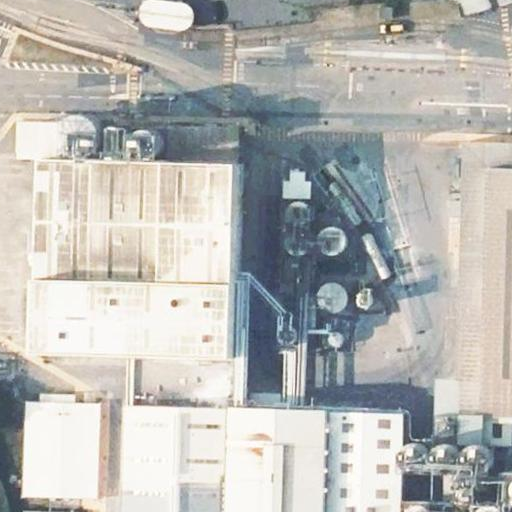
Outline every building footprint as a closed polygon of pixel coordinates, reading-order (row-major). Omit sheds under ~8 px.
[(152,20),(160,26),(174,28),(181,24),(184,5),(148,0),(147,12),(153,13),(152,20)] [(511,162),(511,138),(465,138),(456,383),(455,414),(489,416),(497,162),(511,162)] [(239,357),(244,163),(44,157),(41,350),(239,357)] [(451,511),(511,511),(511,162),(497,162),(488,486),(453,484),(451,511)] [(289,199),(286,285),(304,285),(304,257),(316,258),(317,200),(289,199)] [(325,281),(323,349),(359,350),(361,312),(393,314),(382,288),(362,285),(361,283),(325,281)] [(286,315),(284,349),(314,350),(315,317),(286,315)] [(258,390),(257,408),(287,408),(288,391),(258,390)] [(34,395),(28,488),(100,495),(107,400),(34,395)] [(140,405),(136,511),(401,511),(402,484),(404,411),(287,408),(257,408),(140,405)] [(451,511),(453,484),(402,484),(401,511),(451,511)]
